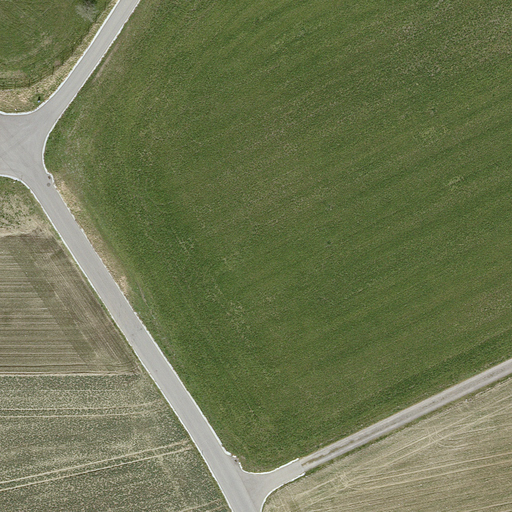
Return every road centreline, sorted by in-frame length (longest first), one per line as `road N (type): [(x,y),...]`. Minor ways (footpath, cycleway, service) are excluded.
road 1 (track): [(15,149),(246,511)]
road 2 (track): [(240,498),(511,366)]
road 3 (track): [(15,149),(57,106),(130,0)]
